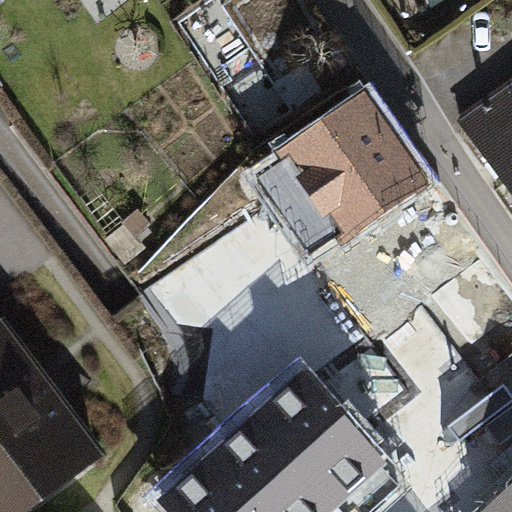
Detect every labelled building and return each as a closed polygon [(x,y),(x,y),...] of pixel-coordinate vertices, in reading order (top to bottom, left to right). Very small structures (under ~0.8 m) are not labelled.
[(511,85),(457,124),(511,201),(511,85)] [(363,112),(259,182),(310,257),(414,188),(363,112)] [(7,325),(0,331),(0,511),(47,511),(112,466),(7,325)] [(302,376),(165,498),(177,511),(327,511),(381,464),(302,376)] [(511,511),(511,490),(488,511),(511,511)]
